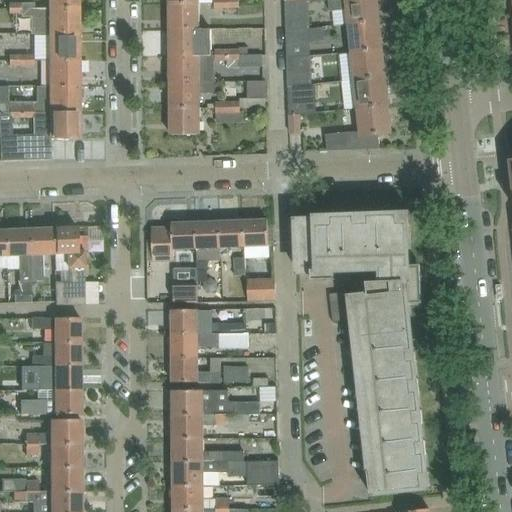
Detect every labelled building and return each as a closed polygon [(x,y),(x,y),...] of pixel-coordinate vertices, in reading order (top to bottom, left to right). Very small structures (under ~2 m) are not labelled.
[(78,0),(49,0),(49,9),(78,9),(78,0)] [(214,0),(215,9),(227,9),(227,0),(214,0)] [(239,0),(227,0),(227,9),(240,9),(239,0)] [(380,20),(377,0),(328,0),(330,12),(347,10),(348,24),(380,20)] [(21,4),(8,4),(8,15),(21,15),(21,4)] [(21,4),(21,15),(30,15),(30,9),(33,9),(33,4),(21,4)] [(199,30),(199,4),(170,4),(170,30),(199,30)] [(33,9),(30,9),(30,15),(30,35),(34,35),(50,35),(79,35),(78,9),(49,9),(33,9)] [(286,31),(310,28),(310,14),(286,15),(286,31)] [(348,24),(351,51),(383,48),(380,20),(348,24)] [(310,28),(286,31),(287,44),(311,42),(311,41),(324,41),(324,27),(310,28)] [(170,56),(200,56),(212,56),(211,30),(199,30),(170,30),(170,56)] [(50,35),(50,61),(79,61),(79,35),(50,35)] [(386,76),(383,48),(351,51),(354,79),(386,76)] [(215,62),(228,61),(228,50),(215,50),(215,62)] [(240,56),(240,50),(228,50),(228,61),(240,61),(240,56)] [(9,56),(9,67),(21,67),(21,55),(9,56)] [(34,55),(21,55),(21,67),(34,66),(34,55)] [(170,82),(200,82),(200,57),(212,57),(212,56),(200,56),(170,56),(170,82)] [(240,68),(263,68),(263,67),(263,56),(240,56),(240,61),(240,68)] [(311,57),(287,58),(288,87),(299,86),(312,84),(312,80),(311,57)] [(79,87),(79,61),(50,61),(50,87),(37,87),(50,87),(79,87)] [(389,103),(386,76),(354,79),(357,107),(389,103)] [(200,82),(170,82),(171,109),(200,108),(200,82)] [(264,84),(246,84),(246,96),(264,96),(264,84)] [(316,84),(312,84),(299,86),(288,87),(289,104),(316,101),(316,84)] [(50,113),(79,113),(79,87),(50,87),(37,87),(37,103),(32,103),(32,108),(34,108),(34,113),(50,113)] [(9,103),(0,103),(0,114),(10,114),(10,119),(12,119),(22,119),(22,109),(23,109),(23,103),(9,103)] [(216,103),(216,113),(228,113),(228,103),(216,103)] [(240,113),(240,103),(228,103),(228,113),(240,113)] [(389,103),(357,107),(360,130),(326,134),(328,152),(380,150),(379,135),(392,134),(389,103)] [(0,137),(0,142),(1,162),(51,160),(50,140),(79,140),(79,113),(50,113),(34,113),(34,108),(32,108),(23,109),(22,109),(22,119),(34,119),(34,136),(12,137),(0,137)] [(200,135),(200,115),(200,108),(171,109),(171,135),(200,135)] [(228,113),(216,113),(216,124),(243,124),(243,113),(240,113),(228,113)] [(290,129),(290,130),(290,133),(301,133),(300,114),(289,116),(290,129)] [(296,222),(297,246),(299,273),(327,272),(326,265),(390,263),(390,269),(379,270),(379,282),(367,283),(369,305),(359,306),(380,494),(427,488),(427,486),(421,487),(420,475),(426,474),(424,455),(418,456),(417,444),(422,443),(420,424),(415,425),(413,413),(419,412),(417,393),(411,394),(410,382),(415,381),(413,362),(408,363),(406,351),(412,350),(407,305),(422,304),(420,266),(408,266),(407,224),(398,225),(397,216),(368,217),(368,225),(355,225),(354,219),(357,219),(357,217),(332,218),(332,226),(319,227),(318,220),(321,220),(321,219),(315,219),(316,221),(296,222)] [(244,222),(245,247),(269,246),(268,221),(244,222)] [(221,248),(245,247),(244,222),(220,223),(221,248)] [(173,250),(193,249),(197,249),(196,223),(172,224),(172,228),(152,229),(153,261),(174,260),(173,250)] [(220,223),(196,223),(197,249),(198,272),(209,272),(209,260),(221,259),(221,248),(220,223)] [(77,228),(52,229),(53,254),(67,254),(68,278),(84,278),(84,252),(78,253),(77,228)] [(29,230),(31,277),(31,282),(44,281),(43,268),(44,267),(43,254),(53,254),(52,229),(29,230)] [(31,282),(31,277),(29,230),(5,231),(6,257),(18,256),(19,282),(31,282)] [(246,258),(235,259),(235,276),(247,276),(246,258)] [(276,302),(275,279),(248,280),(249,302),(276,302)] [(55,283),(55,302),(55,306),(85,305),(84,282),(68,282),(60,283),(55,283)] [(199,284),(198,284),(174,284),(174,302),(199,302),(199,284)] [(19,291),(15,292),(15,304),(32,303),(31,291),(19,291)] [(172,311),(172,335),(221,335),(221,324),(199,324),(199,310),(192,310),(172,311)] [(33,330),(55,330),(55,343),(80,343),(80,319),(33,319),(33,330)] [(199,359),(199,349),(249,349),(249,335),(221,335),(172,335),(172,359),(199,359)] [(42,356),(32,356),(32,367),(33,367),(38,367),(81,367),(80,343),(55,343),(55,356),(42,356)] [(199,359),(172,359),(173,383),(193,383),(199,383),(211,383),(211,373),(199,373),(199,359)] [(32,367),(14,367),(14,379),(33,379),(33,378),(33,367),(32,367)] [(38,391),(55,391),(81,391),(81,367),(38,367),(38,391)] [(225,383),(249,383),(249,367),(225,367),(225,383)] [(55,415),(61,415),(81,415),(81,391),(55,391),(55,401),(20,401),(21,415),(55,415)] [(193,392),(173,392),(173,416),(250,415),(260,415),(260,403),(229,403),(229,391),(204,391),(193,392)] [(250,429),(250,415),(173,416),(173,440),(204,439),(204,427),(229,427),(229,429),(250,429)] [(71,445),(81,445),(81,421),(61,421),(49,421),(50,435),(38,435),(26,435),(26,445),(39,445),(50,445),(71,445)] [(204,453),(204,449),(204,439),(173,440),(173,463),(229,463),(245,462),(245,452),(204,453)] [(39,456),(39,445),(33,445),(26,445),(26,456),(39,456)] [(81,469),(81,445),(50,445),(50,469),(81,469)] [(248,486),(279,486),(279,462),(248,462),(248,486)] [(229,474),(229,463),(173,463),(173,486),(204,486),(204,474),(216,474),(229,474)] [(81,492),(81,469),(50,469),(50,492),(81,492)] [(25,481),(1,481),(2,493),(14,493),(39,492),(39,482),(25,482),(25,481)] [(204,486),(173,486),(174,510),(205,510),(205,500),(204,486)] [(39,492),(14,493),(14,503),(33,503),(32,511),(81,511),(81,492),(50,492),(39,492)] [(229,499),(216,499),(216,510),(229,510),(229,499)]
